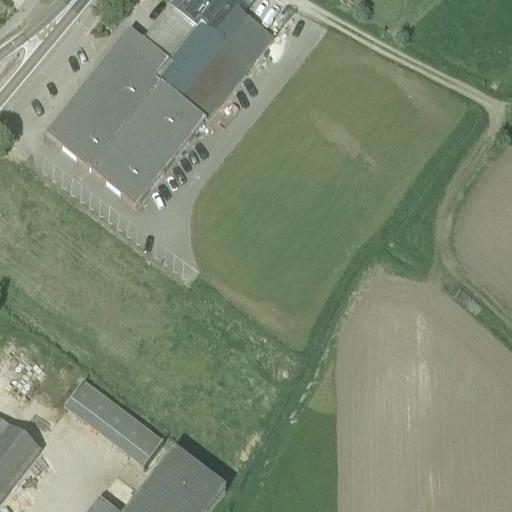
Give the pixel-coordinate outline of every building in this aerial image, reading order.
[(165,0),(191,21),(207,0),(165,0)] [(205,125),(206,126),(253,69),(204,28),(192,42),(160,24),(142,46),(129,35),(109,60),(110,61),(50,136),(49,135),(45,140),(137,210),(205,125)] [(136,472),(159,444),(80,382),(58,411),(136,472)] [(0,506),(39,456),(0,425),(0,506)] [(216,511),(225,501),(172,460),(132,511),(216,511)]
